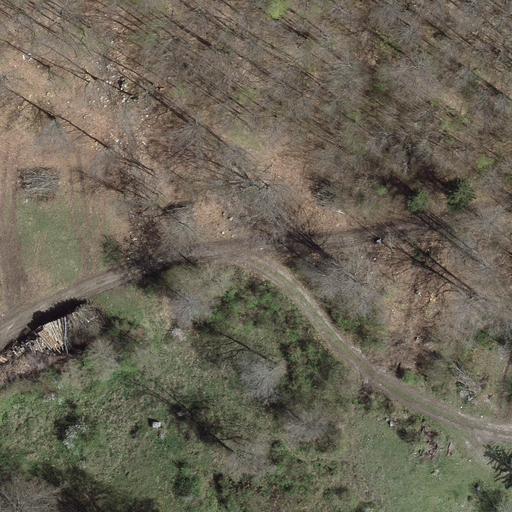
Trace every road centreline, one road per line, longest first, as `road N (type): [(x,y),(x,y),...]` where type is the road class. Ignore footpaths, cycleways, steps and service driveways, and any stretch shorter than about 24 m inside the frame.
road 1 (track): [(0,335),(81,290),(161,263),(222,255),(262,266),(301,296),(380,381),(458,427),(511,435)]
road 2 (track): [(222,255),(511,203)]
